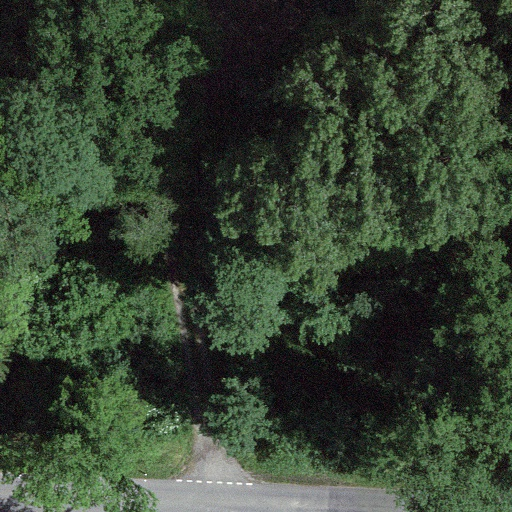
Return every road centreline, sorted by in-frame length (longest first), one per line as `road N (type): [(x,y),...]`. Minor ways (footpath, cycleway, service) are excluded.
road 1 (track): [(209,511),(154,117),(124,0)]
road 2 (tertiary): [(0,503),(156,511)]
